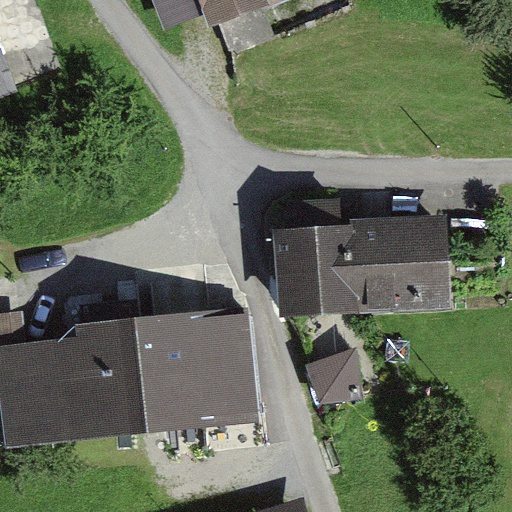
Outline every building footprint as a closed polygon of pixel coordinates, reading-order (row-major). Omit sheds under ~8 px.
[(0,0),(0,93),(68,70),(43,0),(0,0)] [(219,34),(312,0),(157,0),(167,27),(211,11),(219,34)] [(453,309),(450,220),(281,225),(284,315),(453,309)] [(6,443),(263,428),(256,313),(79,323),(80,341),(0,346),(6,443)] [(380,390),(362,348),(312,370),(330,411),(380,390)] [(303,511),(301,503),(266,511),(303,511)]
